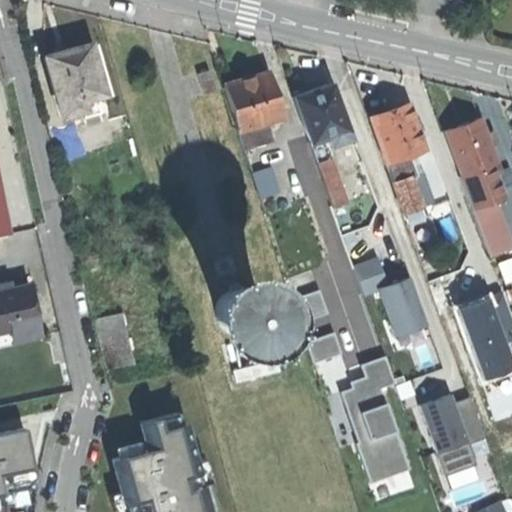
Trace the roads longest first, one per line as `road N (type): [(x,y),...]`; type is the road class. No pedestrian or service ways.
road 1 (residential): [(66,511),(92,389),(0,0)]
road 2 (unknown): [(248,11),(303,149),(358,337)]
road 3 (secondary): [(201,0),(511,72)]
road 4 (unknown): [(303,25),(342,76),(407,261)]
